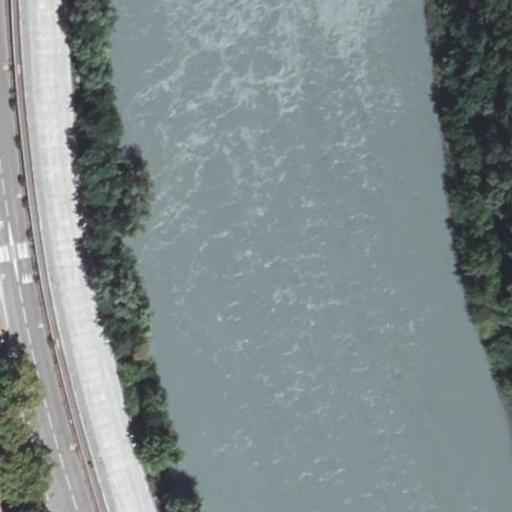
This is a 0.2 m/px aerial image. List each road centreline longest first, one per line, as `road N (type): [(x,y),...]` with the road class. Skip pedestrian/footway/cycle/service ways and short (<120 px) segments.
road 1 (tertiary): [(147,511),(78,225),(58,0)]
road 2 (secondary): [(72,511),(0,167)]
